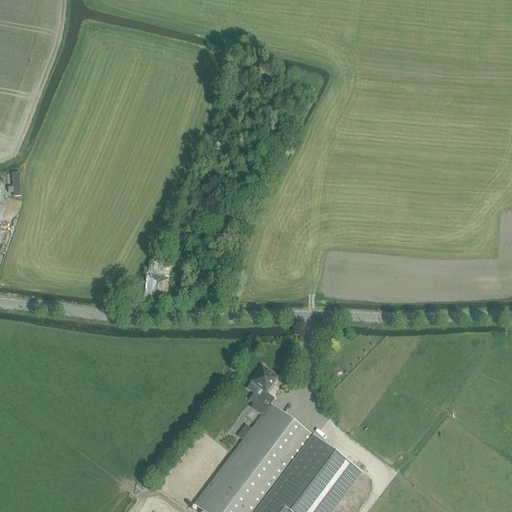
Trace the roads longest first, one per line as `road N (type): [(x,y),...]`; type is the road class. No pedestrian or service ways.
road 1 (tertiary): [(511,312),(183,320),(0,304)]
road 2 (track): [(359,511),(384,479),(301,407),(312,296)]
